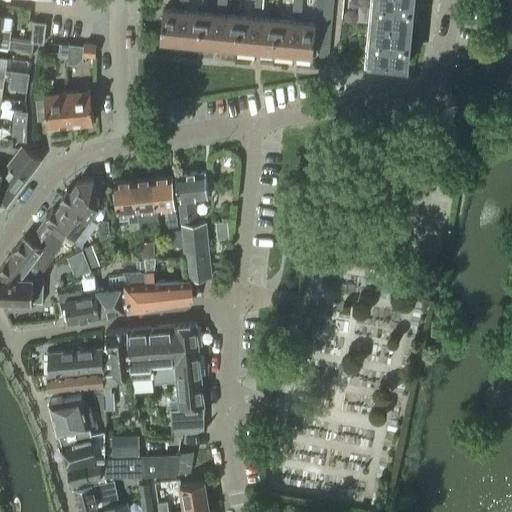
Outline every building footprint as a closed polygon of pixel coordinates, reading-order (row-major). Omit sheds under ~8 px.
[(302,10),(302,0),(293,0),(293,9),(302,10)] [(412,0),(377,0),(372,59),(407,63),(412,0)] [(180,41),(183,9),(164,7),(161,39),(180,41)] [(199,42),(202,11),(183,9),(180,41),(199,42)] [(218,44),(221,13),(202,11),(199,42),(218,44)] [(236,46),(240,15),(221,13),(218,44),(236,46)] [(0,14),(0,35),(11,37),(12,28),(0,26),(0,25),(1,15),(0,14)] [(255,48),(259,16),(240,15),(236,46),(255,48)] [(274,50),(277,18),(259,16),(255,48),(274,50)] [(293,52),(296,20),(277,18),(274,50),(293,52)] [(46,21),(34,20),(31,40),(34,41),(44,42),(46,21)] [(316,22),(296,20),(293,52),(313,54),(316,22)] [(10,38),(11,37),(0,35),(0,44),(9,46),(10,38)] [(16,38),(11,37),(10,38),(9,46),(33,49),(34,41),(31,40),(16,38)] [(69,43),(60,42),(58,53),(68,54),(69,43)] [(84,54),(96,55),(97,43),(85,42),(84,54)] [(84,44),(69,43),(68,54),(67,62),(76,63),(82,58),(84,44)] [(0,76),(5,77),(11,77),(28,80),(30,71),(13,69),(0,67),(0,76)] [(28,80),(11,77),(10,86),(27,89),(28,80)] [(91,88),(68,90),(71,122),(94,120),(91,88)] [(71,122),(68,90),(45,92),(48,124),(71,122)] [(14,109),(13,118),(26,120),(27,110),(14,109)] [(26,140),(26,120),(13,118),(12,134),(17,135),(17,139),(26,140)] [(21,146),(17,153),(35,166),(42,158),(29,148),(21,146)] [(17,153),(3,171),(0,170),(0,202),(7,204),(35,166),(17,153)] [(176,174),(182,229),(184,244),(187,277),(190,276),(211,274),(206,220),(197,221),(195,197),(209,196),(206,171),(176,174)] [(173,173),(154,175),(157,208),(168,207),(169,224),(178,223),(173,173)] [(157,208),(154,175),(135,177),(139,220),(158,218),(157,208)] [(61,195),(64,197),(90,216),(98,204),(94,176),(78,179),(71,189),(67,187),(61,195)] [(135,177),(114,179),(118,212),(129,210),(130,221),(139,220),(135,177)] [(76,234),(90,216),(64,197),(57,208),(53,206),(47,214),(48,214),(45,219),(66,234),(69,230),(76,234)] [(110,233),(110,231),(108,218),(98,219),(100,238),(110,233)] [(33,275),(39,275),(58,248),(66,234),(45,219),(32,238),(25,234),(0,266),(0,272),(33,276),(33,275)] [(184,244),(182,229),(172,230),(173,245),(184,244)] [(84,247),(88,256),(92,266),(101,262),(93,243),(84,247)] [(91,270),(89,266),(82,250),(75,253),(83,273),(91,270)] [(192,297),(190,276),(187,277),(155,280),(154,269),(156,257),(144,258),(145,270),(145,271),(146,271),(147,280),(124,282),(127,308),(127,309),(192,297)] [(420,263),(408,260),(404,285),(416,287),(420,263)] [(98,288),(97,288),(101,314),(125,309),(127,308),(124,282),(147,280),(146,271),(145,271),(145,270),(119,272),(119,274),(108,275),(109,282),(103,282),(104,287),(98,288)] [(0,272),(0,297),(43,301),(44,276),(39,275),(33,275),(33,276),(0,272)] [(97,288),(59,292),(61,299),(66,298),(71,320),(101,314),(97,288)] [(196,321),(172,323),(174,342),(176,361),(175,361),(176,379),(177,378),(180,404),(179,404),(179,407),(204,405),(202,384),(199,352),(196,321)] [(149,325),(127,328),(129,348),(131,369),(132,376),(153,374),(153,381),(176,379),(175,361),(176,361),(174,342),(172,323),(149,325)] [(129,348),(127,328),(106,330),(108,345),(102,345),(103,368),(104,383),(105,384),(106,388),(106,392),(112,392),(111,380),(117,380),(116,371),(131,369),(129,348)] [(103,368),(102,345),(89,347),(49,349),(49,372),(103,368)] [(103,368),(49,372),(49,388),(95,384),(104,383),(103,368)] [(104,392),(94,392),(94,408),(104,408),(104,392)] [(51,398),(63,442),(104,431),(104,428),(98,428),(95,419),(89,420),(83,393),(51,398)] [(177,407),(171,408),(173,435),(182,436),(183,431),(191,431),(192,432),(193,431),(195,431),(197,430),(198,430),(200,428),(202,427),(203,425),(204,415),(204,405),(179,407),(177,407)] [(105,456),(104,431),(63,442),(69,466),(98,457),(100,456),(105,456)] [(114,456),(105,456),(104,465),(103,479),(106,478),(105,475),(176,474),(179,455),(138,456),(138,432),(113,433),(114,456)] [(179,472),(191,470),(194,450),(181,451),(179,472)] [(103,475),(104,465),(105,456),(100,456),(98,457),(69,466),(73,482),(74,486),(103,479),(103,475)] [(106,478),(103,479),(74,486),(80,511),(84,511),(100,508),(103,508),(103,504),(120,501),(115,478),(106,480),(106,478)] [(180,483),(184,508),(209,504),(205,479),(180,483)] [(139,482),(141,496),(150,495),(148,481),(139,482)] [(153,511),(150,495),(141,496),(143,511),(153,511)] [(167,499),(158,501),(159,511),(162,511),(169,511),(167,499)] [(100,508),(84,511),(127,511),(129,511),(126,500),(120,501),(103,504),(103,508),(100,508)]
